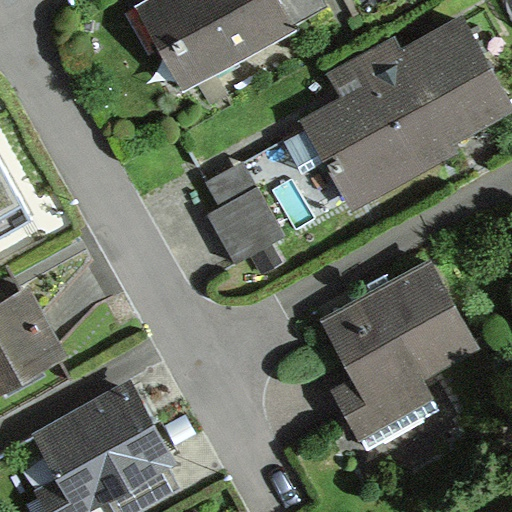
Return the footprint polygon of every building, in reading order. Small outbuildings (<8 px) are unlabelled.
[(288,31),(269,0),(162,0),(131,19),(176,96),(288,31)] [(506,115),(455,28),(401,59),(393,46),(328,84),(341,106),(303,128),(353,214),(435,167),(430,159),(506,115)] [(279,231),(243,170),(207,191),(221,214),(206,223),(229,260),(279,231)] [(470,352),(427,272),(324,327),(355,384),(331,397),(368,466),(439,428),(414,382),(470,352)] [(0,399),(61,366),(22,296),(0,307),(0,399)] [(169,473),(123,393),(29,446),(67,511),(65,511),(95,511),(107,505),(111,511),(142,511),(171,496),(161,478),(169,473)]
